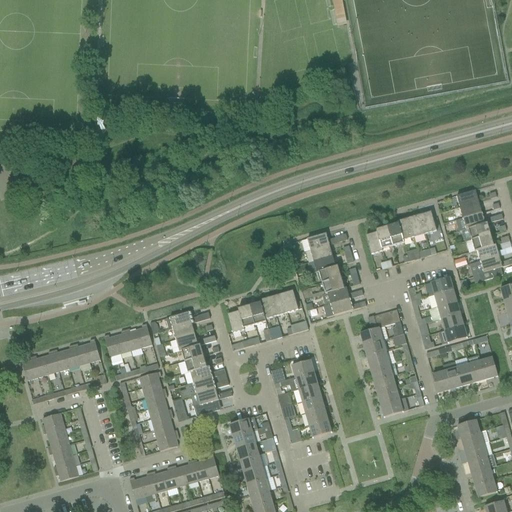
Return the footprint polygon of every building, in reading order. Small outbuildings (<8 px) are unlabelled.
[(335,0),(339,24),(342,24),(341,16),(343,16),(343,14),(346,13),(344,0),(335,0)] [(479,203),(475,193),(475,192),(456,198),(459,209),(479,203)] [(482,214),(480,210),(479,203),(459,209),(462,220),(482,214)] [(431,213),(426,214),(420,216),(425,236),(437,233),(431,213)] [(462,220),(456,222),(460,233),(468,231),(468,230),(487,225),(503,220),(502,216),(484,221),(482,214),(462,220)] [(425,236),(420,216),(408,219),(414,239),(425,236)] [(414,239),(408,219),(397,223),(398,225),(403,242),(414,239)] [(403,242),(398,225),(387,228),(392,247),(404,244),(403,242)] [(489,231),(487,225),(468,230),(468,231),(471,242),(491,236),(489,231)] [(392,247),(387,228),(376,231),(376,234),(382,253),(383,253),(382,250),(392,247)] [(382,253),(376,234),(365,237),(371,256),(382,253)] [(307,240),(307,241),(310,252),(329,246),(329,247),(347,242),(345,236),(335,239),(335,240),(328,242),(326,235),(307,240)] [(494,247),(492,242),(491,236),(471,242),(474,253),(477,252),(494,247),(496,247),(496,246),(494,247)] [(332,257),(329,247),(329,246),(310,252),(313,263),(332,257)] [(499,258),(496,247),(494,247),(477,252),(480,263),(499,258)] [(335,268),(332,258),(332,257),(313,263),(316,274),(319,274),(335,269),(335,268),(338,268),(338,267),(335,268)] [(455,261),(458,268),(469,265),(466,257),(455,261)] [(500,269),(511,265),(511,260),(501,264),(499,258),(480,263),(475,264),(480,283),(503,277),(500,269)] [(341,279),(340,274),(338,268),(335,268),(335,269),(319,274),(322,285),(339,280),(339,279),(341,279)] [(344,289),(343,285),(341,279),(339,279),(339,280),(322,285),(325,296),(327,295),(344,290),(346,289),(344,289)] [(430,284),(434,296),(434,297),(453,291),(450,279),(430,284)] [(511,286),(500,290),(503,302),(511,299),(511,286)] [(325,296),(322,297),(325,308),(347,301),(349,300),(348,295),(346,289),(344,290),(327,295),(325,296)] [(414,289),(412,290),(407,291),(409,299),(411,303),(419,301),(419,300),(422,300),(420,294),(416,296),(414,289)] [(457,303),(453,291),(434,297),(437,309),(457,303)] [(293,292),(282,295),(287,315),(298,311),(293,292)] [(361,292),(348,295),(349,300),(363,297),(361,292)] [(287,315),(282,295),(271,298),(276,318),(287,315)] [(276,318),(271,298),(259,302),(259,304),(260,304),(265,321),(276,318)] [(511,312),(511,299),(503,302),(506,314),(511,312)] [(325,308),(323,308),(327,319),(333,317),(366,308),(364,303),(351,306),(349,300),(347,301),(325,308)] [(460,315),(457,303),(437,309),(440,321),(460,315)] [(260,304),(259,304),(249,307),(254,327),(266,323),(265,321),(260,304)] [(254,327),(249,307),(237,310),(238,313),(239,313),(243,330),(244,330),(254,327)] [(396,311),(391,313),(394,325),(400,324),(396,311)] [(239,313),(238,313),(227,316),(233,335),(244,332),(244,330),(243,330),(239,313)] [(394,325),(391,313),(385,315),(388,327),(394,325)] [(191,321),(189,314),(188,314),(165,320),(169,332),(192,325),(192,326),(210,320),(208,315),(198,318),(198,319),(191,321)] [(388,327),(385,315),(379,316),(383,328),(385,328),(388,327)] [(464,327),(460,315),(440,321),(444,333),(464,327)] [(383,328),(379,316),(374,318),(377,330),(379,329),(383,328)] [(377,330),(374,318),(373,318),(367,319),(371,331),(377,330)] [(300,324),(290,327),(291,330),(293,336),(298,334),(308,332),(306,323),(305,323),(300,324)] [(192,325),(172,331),(176,342),(193,337),(192,337),(195,336),(192,326),(192,325)] [(142,330),(136,332),(141,350),(152,347),(146,326),(141,327),(142,330)] [(467,340),(464,327),(444,333),(438,334),(442,347),(467,340)] [(271,342),(282,339),(279,328),(268,331),(271,342)] [(389,340),(385,328),(383,328),(379,329),(377,330),(371,331),(359,335),(363,347),(383,341),(389,340)] [(141,350),(136,332),(130,333),(129,330),(125,332),(131,353),(141,350)] [(271,342),(268,331),(263,333),(266,343),(271,342)] [(131,353),(125,332),(120,333),(121,336),(115,338),(120,356),(131,353)] [(407,347),(403,335),(399,337),(392,339),(395,348),(402,346),(402,349),(407,347)] [(108,336),(103,338),(110,359),(120,356),(115,338),(109,339),(108,336)] [(197,343),(197,342),(195,336),(192,337),(193,337),(176,342),(179,353),(181,353),(198,348),(201,347),(216,343),(215,338),(197,343)] [(429,350),(428,345),(431,344),(429,337),(426,338),(422,339),(421,339),(424,351),(425,351),(429,350)] [(90,345),(84,346),(90,365),(100,362),(94,340),(89,342),(90,345)] [(386,353),(383,341),(363,347),(366,359),(386,353)] [(90,365),(84,346),(78,348),(77,345),(73,346),(79,368),(90,365)] [(157,347),(160,358),(166,356),(163,345),(157,347)] [(79,368),(73,346),(68,348),(69,351),(63,352),(69,371),(79,368)] [(204,358),(202,353),(201,347),(198,348),(181,353),(184,364),(201,359),(204,358)] [(450,348),(438,352),(439,356),(441,360),(447,358),(446,354),(451,353),(450,348)] [(69,371),(63,352),(57,354),(57,351),(52,352),(58,374),(69,371)] [(58,374),(52,352),(48,354),(48,357),(43,358),(48,377),(58,374)] [(389,365),(386,353),(366,359),(370,371),(389,365)] [(48,377),(43,358),(37,360),(36,357),(31,358),(37,380),(48,377)] [(314,374),(311,362),(310,362),(309,357),(297,360),(298,365),(292,367),(294,377),(295,379),(314,374)] [(37,380),(31,358),(27,360),(28,363),(22,364),(27,383),(37,380)] [(207,368),(205,364),(204,358),(201,359),(184,364),(188,375),(190,374),(207,369),(209,368),(207,368)] [(492,358),(480,362),(486,382),(498,378),(492,358)] [(486,382),(480,362),(468,365),(474,385),(486,382)] [(393,377),(389,365),(370,371),(373,383),(393,377)] [(474,385),(468,365),(456,369),(462,389),(474,385)] [(211,375),(209,368),(207,369),(190,374),(193,385),(212,380),(225,376),(224,371),(211,375)] [(456,369),(444,372),(450,392),(462,389),(456,369)] [(450,392),(444,372),(432,376),(437,396),(450,392)] [(160,374),(139,380),(142,390),(160,385),(158,379),(161,379),(160,374)] [(314,374),(295,379),(280,384),(281,389),(289,387),(291,393),(299,391),(318,386),(314,374)] [(396,389),(393,377),(373,383),(377,395),(396,389)] [(216,391),(229,387),(227,382),(214,386),(212,380),(193,385),(184,388),(185,391),(179,393),(181,400),(196,396),(216,391)] [(162,391),(160,385),(142,390),(145,401),(166,395),(165,390),(162,391)] [(321,398),(318,386),(299,391),(302,403),(321,398)] [(400,402),(396,389),(377,395),(380,407),(400,402)] [(199,407),(193,408),(196,418),(219,412),(217,402),(232,398),(230,393),(217,397),(216,391),(196,396),(199,407)] [(167,399),(166,395),(145,401),(148,411),(166,406),(164,400),(167,399)] [(325,410),(321,398),(302,403),(306,415),(325,410)] [(406,400),(400,402),(380,407),(383,419),(409,412),(406,400)] [(167,412),(166,406),(148,411),(151,421),(172,415),(171,411),(167,412)] [(328,422),(325,410),(306,415),(309,427),(328,422)] [(184,411),(175,413),(178,423),(187,420),(184,411)] [(63,425),(60,415),(42,420),(44,426),(41,427),(42,431),(63,425)] [(173,420),(172,415),(151,421),(154,432),(172,427),(170,421),(173,420)] [(229,426),(233,438),(252,432),(249,420),(229,426)] [(457,427),(461,439),(480,434),(476,421),(457,427)] [(332,434),(328,422),(309,427),(312,439),(332,434)] [(63,425),(42,431),(43,436),(46,435),(48,441),(66,436),(63,425)] [(173,433),(172,427),(154,432),(157,442),(178,436),(176,432),(173,433)] [(255,444),(252,432),(233,438),(236,449),(255,444)] [(483,446),(489,444),(485,432),(480,434),(461,439),(464,451),(483,446)] [(69,446),(66,436),(48,441),(50,447),(47,448),(48,453),(69,446)] [(179,440),(178,436),(157,442),(160,453),(178,448),(176,441),(179,440)] [(259,456),(255,444),(236,449),(239,462),(259,456)] [(72,457),(69,446),(48,453),(49,457),(52,456),(54,462),(72,457)] [(487,457),(483,446),(464,451),(468,463),(487,457)] [(213,456),(208,458),(209,461),(203,462),(208,480),(219,477),(213,456)] [(262,468),(259,456),(239,462),(243,473),(262,468)] [(75,468),(72,457),(54,462),(56,468),(53,469),(54,474),(75,468)] [(490,469),(487,457),(468,463),(471,475),(490,469)] [(208,480),(203,462),(197,464),(196,461),(192,462),(198,483),(208,480)] [(198,483),(192,462),(187,464),(188,467),(182,468),(187,486),(198,483)] [(187,486),(182,468),(176,470),(175,467),(171,468),(177,489),(187,486)] [(79,478),(75,468),(54,474),(55,478),(58,477),(60,483),(79,478)] [(177,489),(171,468),(166,469),(167,472),(161,474),(166,492),(177,489)] [(266,480),(262,468),(243,473),(246,485),(266,480)] [(494,481),(490,469),(471,475),(474,487),(494,481)] [(166,492),(161,474),(156,476),(155,473),(150,474),(156,495),(166,492)] [(156,495),(150,474),(146,475),(146,478),(140,480),(145,498),(156,495)] [(145,498),(140,480),(135,482),(134,479),(129,480),(135,501),(145,498)] [(269,492),(266,480),(246,485),(250,497),(269,492)] [(497,493),(494,481),(474,487),(478,499),(497,493)] [(273,504),(269,492),(250,497),(253,509),(273,504)] [(484,507),(485,511),(506,511),(506,510),(503,501),(484,507)]
